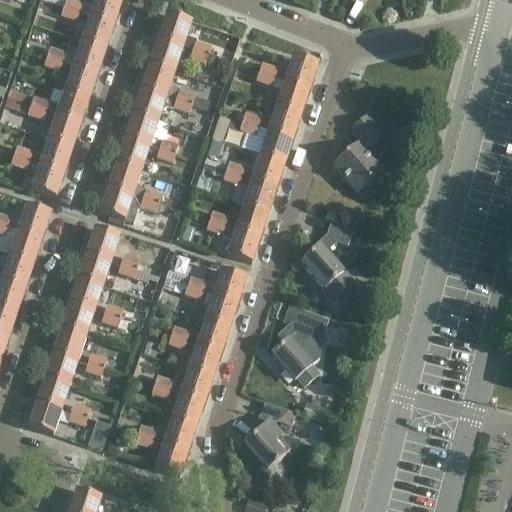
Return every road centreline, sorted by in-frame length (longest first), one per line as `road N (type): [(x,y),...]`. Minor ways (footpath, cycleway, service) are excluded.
road 1 (unclassified): [(497,35),(373,511)]
road 2 (residential): [(347,45),(217,425),(221,511)]
road 3 (residential): [(0,420),(139,0)]
road 4 (residential): [(497,35),(459,28),(347,45)]
road 5 (residential): [(347,45),(226,0)]
